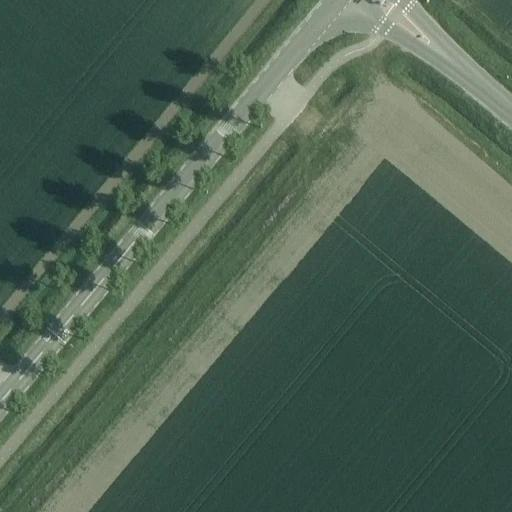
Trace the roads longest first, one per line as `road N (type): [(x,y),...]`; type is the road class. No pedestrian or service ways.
road 1 (tertiary): [(0,402),(337,0)]
road 2 (tertiary): [(511,114),(374,0)]
